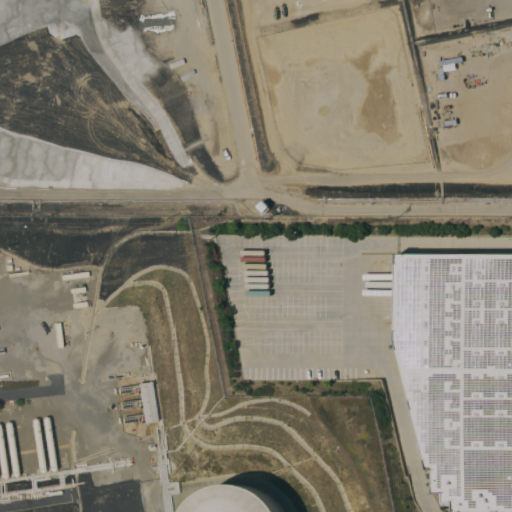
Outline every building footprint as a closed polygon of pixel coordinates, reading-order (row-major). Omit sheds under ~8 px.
[(511,511),(454,511),(454,504),(444,504),(444,494),(434,494),(434,470),(428,470),(397,342),(397,255),(511,255),(511,511)] [(139,383),(152,381),(158,420),(145,422),(139,383)] [(56,468),(50,469),(43,417),(49,416),(56,468)] [(45,471),(40,472),(32,419),(37,418),(45,471)] [(18,475),(12,476),(5,422),(11,421),(18,475)] [(187,511),(199,497),(220,486),(245,486),(266,497),(278,511),(187,511)]
